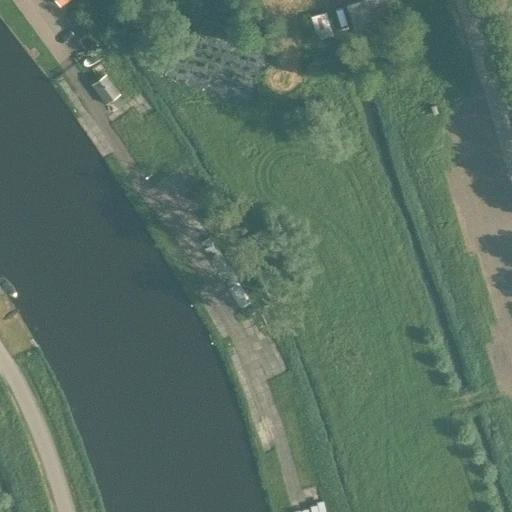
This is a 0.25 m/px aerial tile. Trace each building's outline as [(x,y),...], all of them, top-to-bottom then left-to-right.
[(364,0),(343,7),(351,32),(388,20),(381,0),(364,0)] [(325,12),(310,16),(315,33),(317,32),(330,29),(330,28),(325,12)] [(83,53),(105,37),(98,26),(75,41),(83,53)] [(330,29),(317,32),(318,39),(332,35),(330,28),(330,29)] [(105,74),(91,85),(105,104),(120,93),(105,74)]
